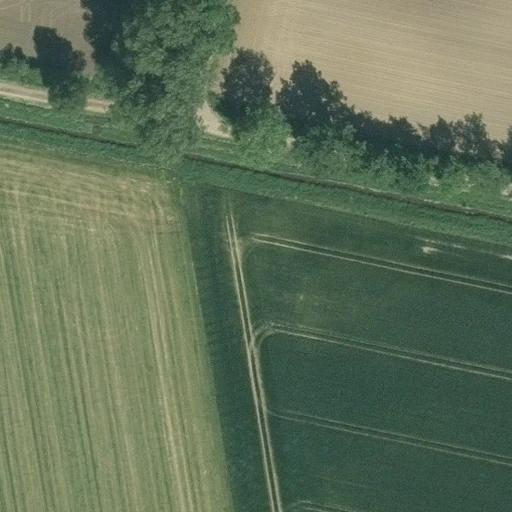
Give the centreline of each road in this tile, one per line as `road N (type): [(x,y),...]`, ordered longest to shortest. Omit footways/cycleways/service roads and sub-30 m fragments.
road 1 (residential): [(176,117),(511,189)]
road 2 (unknown): [(225,0),(197,122)]
